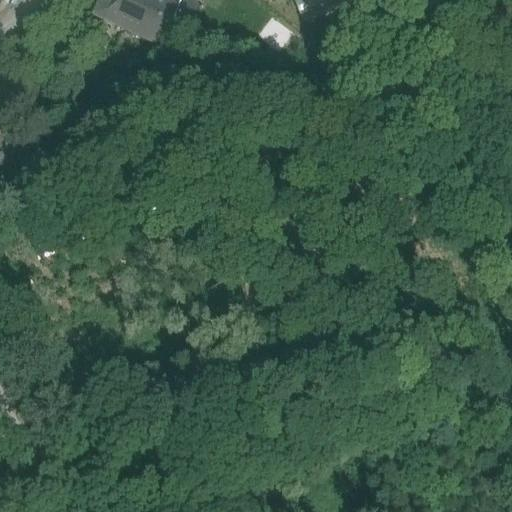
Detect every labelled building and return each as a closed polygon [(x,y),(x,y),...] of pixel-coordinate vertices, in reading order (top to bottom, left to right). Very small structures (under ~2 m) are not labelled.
[(169,25),(116,0),(99,0),(93,15),(159,47),(169,25)] [(180,2),(175,0),(116,0),(169,25),(170,25),(180,2)] [(266,0),(267,1),(269,0),(292,0),(303,26),(360,0),(266,0)] [(68,14),(59,31),(83,43),(92,25),(68,14)] [(293,37),(277,25),(262,46),(278,58),(293,37)] [(37,136),(21,142),(27,158),(43,152),(37,136)] [(71,142),(44,153),(53,177),(81,166),(71,142)]
